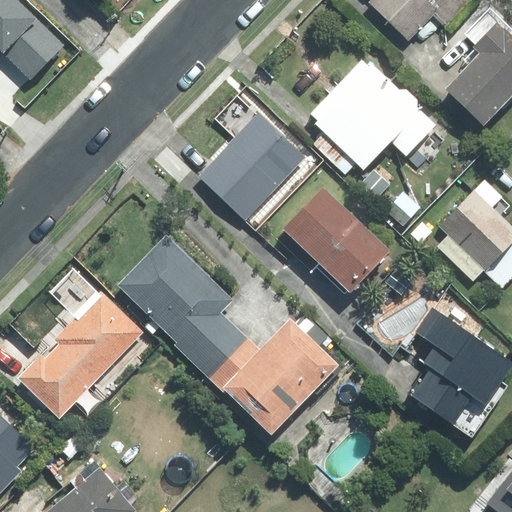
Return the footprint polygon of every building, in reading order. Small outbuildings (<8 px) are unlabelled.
[(3,0),(0,0),(0,20),(12,7),(3,0)] [(367,0),(396,27),(422,0),(367,0)] [(511,49),(511,36),(475,2),(454,25),(463,32),(429,69),(465,101),(511,49)] [(415,101),(351,43),(295,104),(342,146),(361,125),(378,141),(415,101)] [(242,93),(179,160),(230,208),(293,140),(242,93)] [(371,237),(303,171),(258,216),(326,282),(371,237)] [(505,213),(459,171),(423,211),(483,264),(511,234),(497,222),(505,213)] [(147,211),(92,266),(184,358),(205,335),(224,319),(197,291),(212,276),(147,211)] [(80,272),(0,351),(0,356),(39,395),(121,313),(80,272)] [(500,355),(413,286),(389,316),(421,341),(393,377),(448,420),(500,355)] [(205,335),(184,358),(254,421),(317,353),(264,305),(223,351),(205,335)] [(0,406),(0,445),(20,424),(0,406)] [(511,424),(479,466),(511,492),(511,424)] [(77,511),(117,478),(85,441),(2,511),(77,511)]
